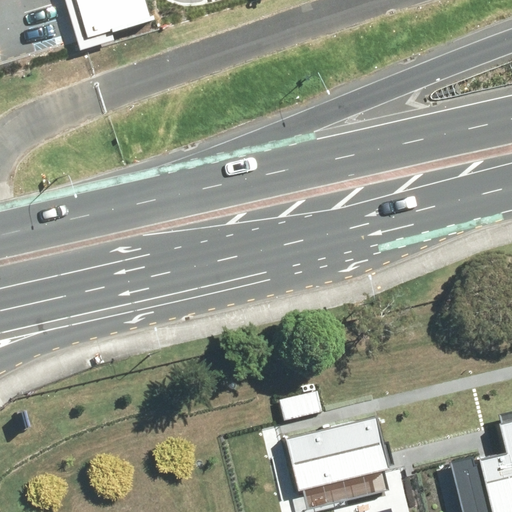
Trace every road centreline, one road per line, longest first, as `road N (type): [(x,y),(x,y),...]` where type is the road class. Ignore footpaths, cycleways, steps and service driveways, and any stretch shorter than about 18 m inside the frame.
road 1 (motorway): [(124,206),(511,40)]
road 2 (secondary): [(124,206),(511,121)]
road 3 (secondary): [(511,187),(141,282)]
road 4 (secondary): [(141,282),(0,347)]
road 5 (secondary): [(141,282),(0,309)]
road 6 (secondary): [(0,237),(124,206)]
